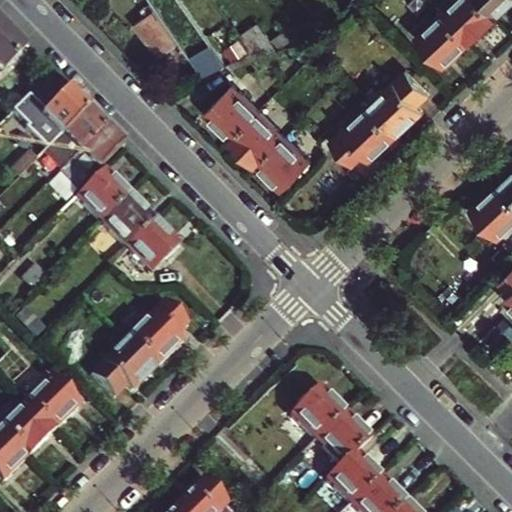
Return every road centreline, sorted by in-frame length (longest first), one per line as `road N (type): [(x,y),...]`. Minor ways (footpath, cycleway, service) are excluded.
road 1 (residential): [(311,288),(22,0)]
road 2 (residential): [(311,288),(84,511)]
road 3 (residential): [(511,490),(311,288)]
road 4 (residential): [(501,96),(311,288)]
